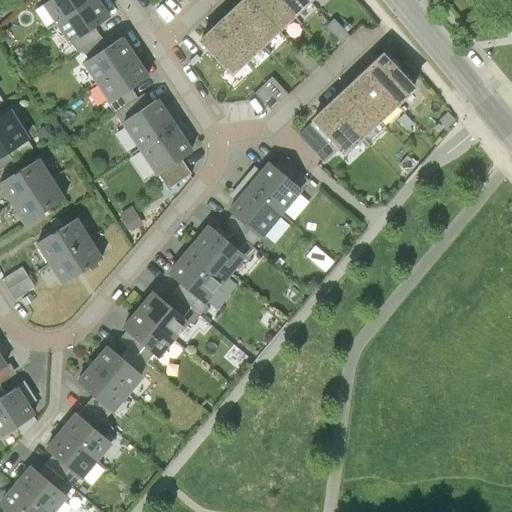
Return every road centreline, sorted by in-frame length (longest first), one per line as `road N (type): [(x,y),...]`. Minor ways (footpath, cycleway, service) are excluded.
road 1 (residential): [(214,138),(211,172),(70,337),(30,340),(0,306)]
road 2 (residential): [(214,138),(267,131),(381,29)]
road 3 (residential): [(397,0),(511,135)]
